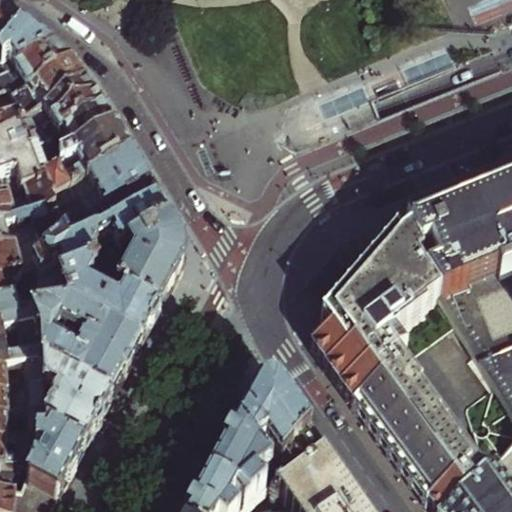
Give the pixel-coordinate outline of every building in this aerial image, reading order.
[(0,65),(20,34),(11,28),(0,20),(0,65)] [(0,66),(6,82),(52,57),(37,46),(20,34),(0,65),(0,66)] [(12,110),(73,71),(62,63),(52,57),(6,82),(0,84),(0,104),(8,103),(12,110)] [(19,121),(25,130),(31,126),(39,120),(32,108),(40,103),(48,115),(85,91),(80,83),(73,71),(12,110),(19,121)] [(44,117),(52,130),(93,104),(89,98),(85,91),(48,115),(44,117)] [(0,104),(0,113),(2,125),(19,121),(12,110),(8,103),(0,104)] [(44,117),(48,115),(40,103),(32,108),(39,120),(44,117)] [(97,110),(93,104),(52,130),(39,138),(24,147),(28,160),(34,157),(49,151),(101,116),(97,110)] [(106,125),(101,116),(49,151),(58,168),(113,135),(106,125)] [(52,130),(44,117),(39,120),(31,126),(39,138),(52,130)] [(0,146),(19,134),(25,130),(19,121),(2,125),(0,125),(0,146)] [(24,147),(39,138),(31,126),(25,130),(19,134),(24,147)] [(0,185),(15,182),(20,199),(44,192),(52,208),(69,198),(86,188),(130,162),(121,148),(113,135),(58,168),(61,173),(44,183),(34,157),(28,160),(24,147),(19,134),(0,146),(0,185)] [(98,222),(149,193),(139,177),(130,162),(86,188),(69,198),(77,212),(57,223),(62,242),(85,229),(98,222)] [(0,185),(0,204),(8,203),(19,200),(20,199),(15,182),(0,185)] [(511,187),(403,232),(404,234),(426,268),(414,274),(436,306),(492,391),(511,421),(511,187)] [(57,223),(77,212),(69,198),(52,208),(44,192),(20,199),(19,200),(21,204),(28,203),(33,218),(13,223),(8,203),(0,204),(0,231),(14,228),(55,215),(57,223)] [(149,193),(98,222),(85,229),(98,244),(99,244),(113,237),(156,213),(160,210),(154,201),(149,193)] [(43,259),(32,270),(40,283),(58,274),(65,288),(81,282),(98,273),(91,260),(112,249),(119,261),(127,257),(168,235),(165,228),(158,217),(156,213),(113,237),(99,244),(98,244),(70,254),(62,242),(43,259)] [(0,257),(16,255),(38,242),(35,232),(57,223),(55,215),(14,228),(0,231),(0,257)] [(38,242),(43,259),(62,242),(57,223),(35,232),(38,242)] [(70,254),(98,244),(85,229),(62,242),(70,254)] [(478,462),(470,469),(397,364),(408,356),(396,339),(426,320),(423,315),(436,306),(414,274),(426,268),(404,234),(359,284),(324,324),(333,336),(312,352),(323,367),(337,388),(397,471),(404,481),(426,511),(452,511),(511,457),(511,421),(492,391),(456,426),(478,462)] [(117,301),(158,323),(179,284),(182,280),(184,275),(184,268),(183,264),(180,258),(171,240),(168,235),(127,257),(132,267),(124,282),(125,284),(117,301)] [(0,283),(10,281),(21,279),(16,255),(0,257),(0,283)] [(26,303),(21,279),(10,281),(15,305),(26,303)] [(0,307),(15,305),(10,281),(0,283),(0,307)] [(65,288),(56,291),(67,319),(139,357),(150,339),(158,323),(117,301),(81,282),(65,288)] [(56,291),(38,298),(41,316),(18,320),(16,310),(28,308),(28,303),(26,303),(15,305),(0,307),(0,331),(30,326),(67,319),(56,291)] [(43,376),(110,412),(120,393),(129,377),(139,357),(67,319),(30,326),(39,352),(41,376),(43,376)] [(0,356),(39,352),(30,326),(0,331),(0,356)] [(0,380),(41,376),(39,352),(0,356),(0,380)] [(0,402),(43,399),(41,376),(0,380),(0,402)] [(46,442),(82,462),(86,455),(96,437),(106,418),(110,412),(43,376),(41,376),(43,399),(58,408),(52,419),(44,414),(44,423),(46,440),(46,442)] [(298,424),(277,394),(267,396),(260,397),(242,430),(240,435),(280,491),(323,460),(298,424)] [(0,425),(44,423),(44,414),(43,399),(0,402),(0,425)] [(0,450),(4,450),(16,449),(34,448),(46,447),(46,442),(46,440),(44,423),(0,425),(0,450)] [(254,511),(274,496),(280,491),(240,435),(230,453),(219,473),(209,490),(197,511),(254,511)] [(26,493),(56,510),(61,501),(68,487),(75,474),(82,462),(46,442),(46,447),(34,448),(38,465),(34,475),(26,493)] [(0,474),(34,475),(38,465),(34,448),(16,449),(15,467),(4,467),(4,450),(0,450),(0,474)] [(511,511),(511,457),(452,511),(511,511)] [(359,511),(323,460),(280,491),(274,496),(285,511),(359,511)] [(0,502),(22,504),(26,493),(34,475),(0,474),(0,502)] [(0,511),(54,511),(56,510),(26,493),(22,504),(0,502),(0,511)]
